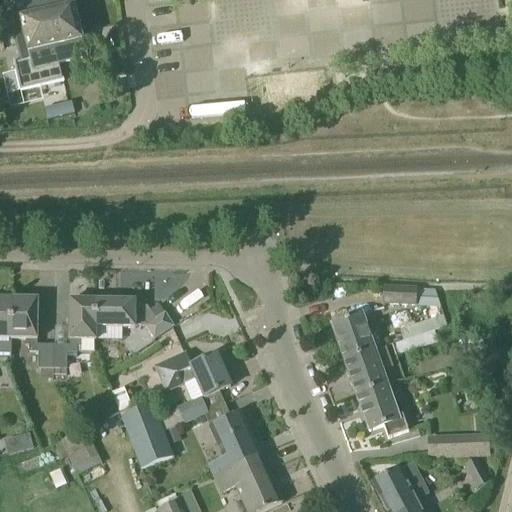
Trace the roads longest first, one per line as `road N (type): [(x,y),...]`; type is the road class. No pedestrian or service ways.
road 1 (residential): [(358,511),(295,383),(259,264),(0,263)]
road 2 (residential): [(0,146),(95,141),(133,123),(144,89),(136,0)]
